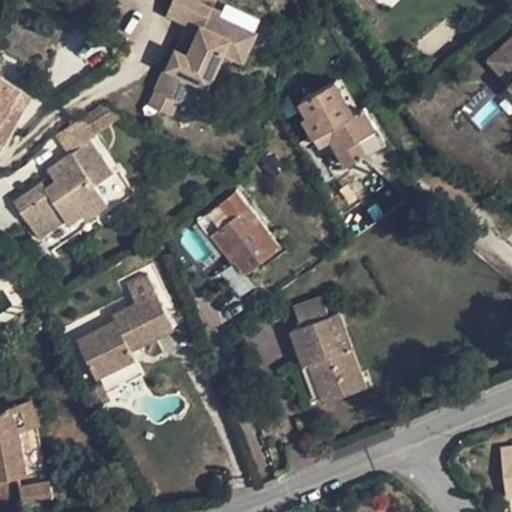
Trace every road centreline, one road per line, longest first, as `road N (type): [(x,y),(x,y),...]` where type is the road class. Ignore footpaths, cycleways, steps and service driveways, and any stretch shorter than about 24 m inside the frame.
road 1 (unknown): [(259,504),(189,266)]
road 2 (residential): [(241,511),(397,448)]
road 3 (residential): [(397,448),(511,397)]
